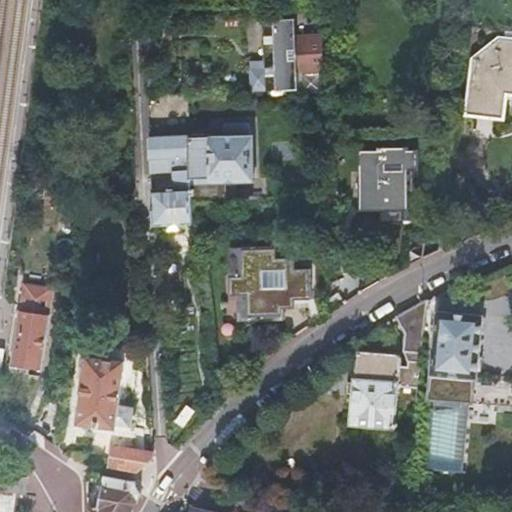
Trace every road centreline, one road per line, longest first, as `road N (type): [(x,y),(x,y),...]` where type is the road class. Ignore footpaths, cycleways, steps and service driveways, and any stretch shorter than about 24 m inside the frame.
road 1 (residential): [(133,0),(140,256),(164,482)]
road 2 (residential): [(511,242),(357,313),(219,424),(164,482)]
